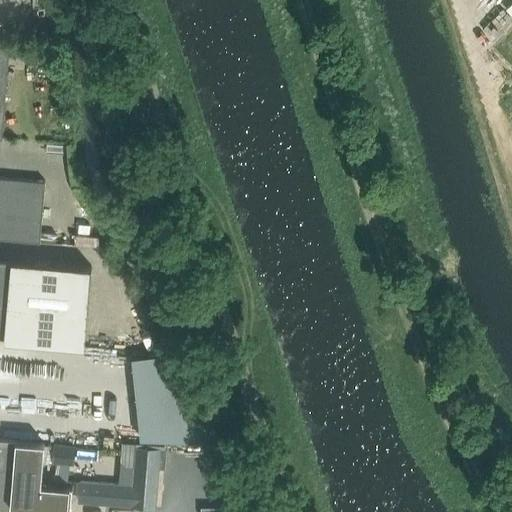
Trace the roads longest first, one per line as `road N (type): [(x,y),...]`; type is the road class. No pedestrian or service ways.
road 1 (track): [(311,0),(417,317),(502,511)]
road 2 (unclassified): [(123,0),(289,511)]
